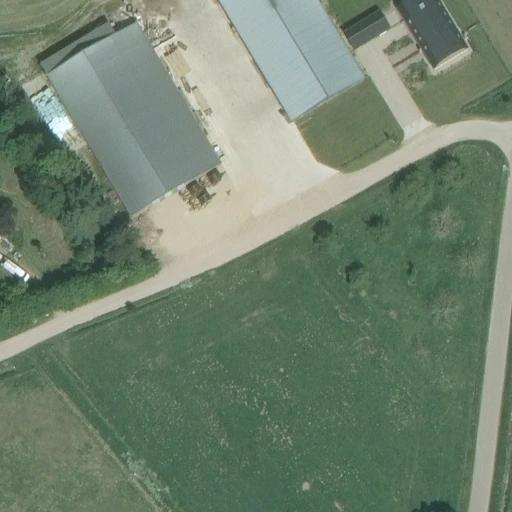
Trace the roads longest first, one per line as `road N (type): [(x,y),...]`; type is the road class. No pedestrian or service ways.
road 1 (unclassified): [(0,351),(242,244),(450,136),(511,136)]
road 2 (unclassified): [(477,511),(511,231)]
